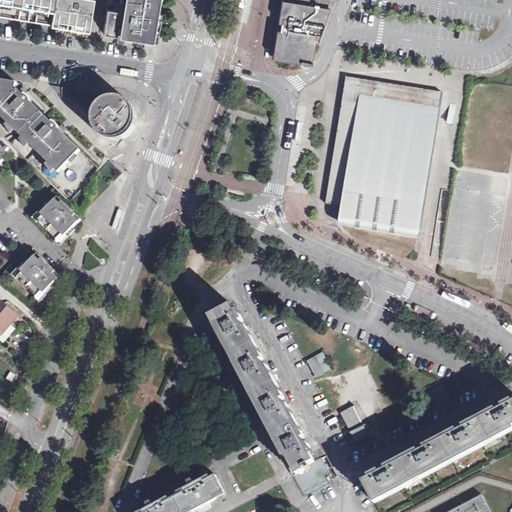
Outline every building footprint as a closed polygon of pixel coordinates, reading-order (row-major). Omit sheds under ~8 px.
[(0,0),(0,2),(10,4),(10,0),(17,0),(21,1),(20,6),(30,8),(31,4),(31,1),(38,3),(38,5),(37,9),(47,10),(48,5),(53,6),(50,19),(56,20),(55,25),(65,27),(66,24),(66,20),(74,22),(73,25),(72,28),(87,30),(91,0),(0,0)] [(155,0),(106,0),(102,33),(149,41),(155,0)] [(329,0),(284,0),(278,40),(277,47),(285,50),(312,60),(317,32),(320,32),(321,22),(329,0)] [(341,222),(421,235),(444,91),(347,75),(326,203),(327,203),(327,206),(343,208),(341,222)] [(91,181),(88,179),(99,168),(17,88),(18,83),(0,79),(0,133),(70,202),(91,181)] [(63,89),(53,87),(66,100),(70,96),(63,89)] [(137,110),(135,106),(131,102),(125,99),(120,98),(116,97),(111,97),(107,98),(102,101),(99,104),(97,107),(94,111),(93,116),(93,121),(94,125),(97,131),(102,136),(106,139),(112,140),(117,141),(122,140),(128,138),(133,134),(136,130),(138,125),(139,120),(139,116),(137,110)] [(454,126),(457,107),(451,106),(448,125),(454,126)] [(39,221),(58,240),(65,233),(67,235),(81,220),(59,197),(44,212),(46,214),(39,221)] [(119,208),(114,225),(118,227),(123,209),(119,208)] [(60,242),(67,235),(65,233),(58,240),(60,242)] [(44,289),(47,291),(61,277),(38,253),(23,268),(25,271),(18,278),(37,297),(44,289)] [(44,289),(37,297),(39,299),(47,291),(44,289)] [(0,332),(2,335),(0,337),(0,339),(4,343),(16,329),(11,324),(18,316),(2,302),(0,304),(0,332)] [(332,474),(336,472),(327,455),(315,461),(311,454),(314,452),(305,435),(302,436),(286,407),(289,405),(263,358),(261,359),(245,329),(247,327),(238,310),(236,312),(232,305),(213,315),(296,471),(293,473),(306,497),(336,482),(332,474)] [(316,376),(331,368),(323,354),(308,363),(316,376)] [(243,398),(250,395),(242,376),(235,379),(243,398)] [(341,408),(356,400),(344,378),(329,387),(341,408)] [(457,399),(448,381),(425,391),(435,410),(457,399)] [(463,425),(416,450),(417,452),(388,468),(386,466),(369,475),(370,477),(364,481),(374,499),(511,427),(511,401),(511,400),(493,409),(495,412),(465,428),(463,425)] [(354,407),(343,412),(353,431),(352,432),(357,441),(370,435),(367,430),(354,407)] [(193,511),(227,494),(216,475),(211,477),(210,475),(199,480),(197,476),(188,481),(191,485),(178,491),(180,494),(171,499),(169,496),(159,502),(157,497),(148,502),(150,506),(138,511),(193,511)] [(490,511),(482,495),(450,511),(490,511)]
